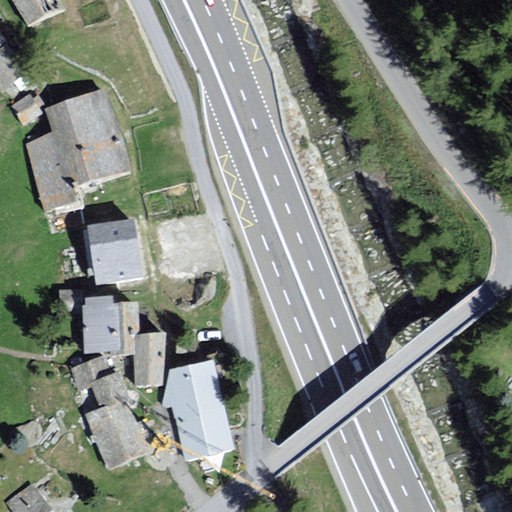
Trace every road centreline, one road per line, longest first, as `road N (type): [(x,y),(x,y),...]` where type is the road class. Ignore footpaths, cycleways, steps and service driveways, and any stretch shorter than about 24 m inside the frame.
road 1 (unclassified): [(140,0),(189,112),(243,287),(254,388),(250,449),(261,474)]
road 2 (primary): [(195,0),(368,443)]
road 3 (unclassified): [(261,474),(493,291),(511,258)]
road 4 (unclassified): [(511,245),(399,92),(352,0)]
